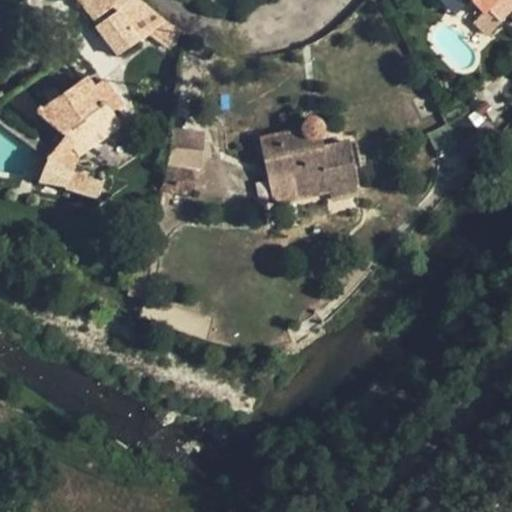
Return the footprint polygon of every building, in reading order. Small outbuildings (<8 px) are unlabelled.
[(76,0),(93,22),(113,8),(113,0),(76,0)] [(150,35),(171,49),(182,31),(165,20),(139,0),(113,0),(113,8),(116,12),(96,26),(118,56),(150,35)] [(471,1),(470,0),(437,0),(454,17),(471,1)] [(501,22),(511,10),(511,0),(470,0),(471,1),(483,13),(484,14),(489,10),(501,22)] [(486,36),(501,22),(489,10),(484,14),(483,13),(473,23),(486,36)] [(6,99),(32,121),(41,114),(65,136),(49,157),(38,182),(68,187),(68,189),(99,198),(103,183),(72,173),(78,156),(121,125),(112,113),(122,104),(103,80),(94,89),(86,78),(61,96),(49,104),(38,111),(20,87),(6,99)] [(56,89),(44,97),(49,104),(61,96),(56,89)] [(259,138),(268,178),(304,170),(305,177),(328,172),(320,138),(323,135),(324,131),(323,127),(321,123),(318,121),(314,119),(311,119),(307,120),(305,123),(302,126),(302,130),(259,138)] [(488,122),(459,151),(466,167),(475,158),(499,133),(488,122)] [(165,161),(160,193),(191,198),(194,181),(192,181),(195,166),(165,161)] [(133,268),(128,297),(142,299),(147,271),(133,268)]
